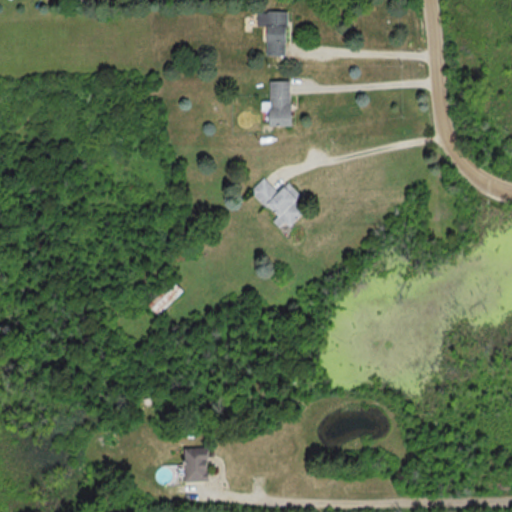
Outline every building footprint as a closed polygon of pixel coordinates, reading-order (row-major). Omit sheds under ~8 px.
[(269,26),(269,56),(290,56),(291,11),(259,11),(259,26),(269,26)] [(296,126),(296,81),(274,81),(274,126),(296,126)] [(293,227),(307,212),(298,203),(302,198),(288,185),(281,192),(265,177),(252,191),(293,227)] [(158,314),(186,290),(176,277),(147,301),(158,314)] [(189,481),(215,481),(215,448),(189,448),(189,481)]
